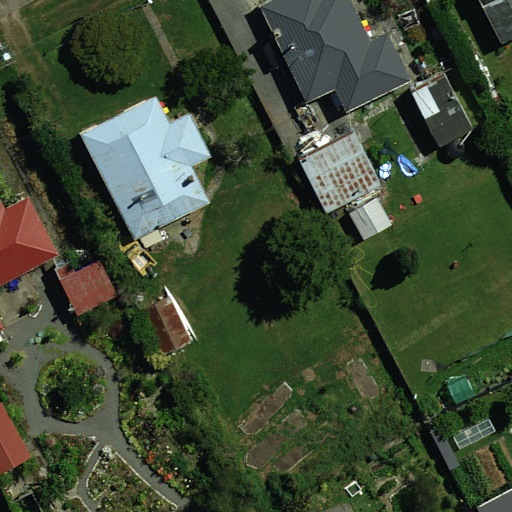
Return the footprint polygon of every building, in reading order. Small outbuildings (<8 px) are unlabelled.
[(382,41),(359,0),(308,0),(265,23),(309,107),(335,94),(350,122),(413,89),(431,80),(404,29),(382,41)] [(511,0),(479,0),(505,54),(511,50),(511,0)] [(230,173),(198,113),(173,126),(158,98),(86,137),(148,253),(216,216),(201,189),(230,173)] [(379,197),(389,192),(356,127),(296,158),(329,222),(347,213),(363,245),(396,229),(379,197)] [(2,211),(0,207),(0,343),(13,337),(0,310),(0,296),(54,270),(65,265),(31,196),(2,211)] [(10,403),(0,408),(0,484),(40,466),(10,403)] [(511,511),(511,490),(479,506),(481,511),(511,511)]
